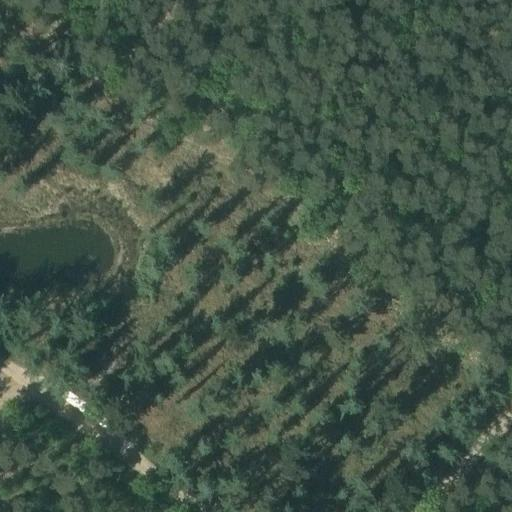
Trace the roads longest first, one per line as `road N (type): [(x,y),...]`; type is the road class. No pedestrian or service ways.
road 1 (track): [(199,511),(18,381)]
road 2 (track): [(511,397),(408,511)]
